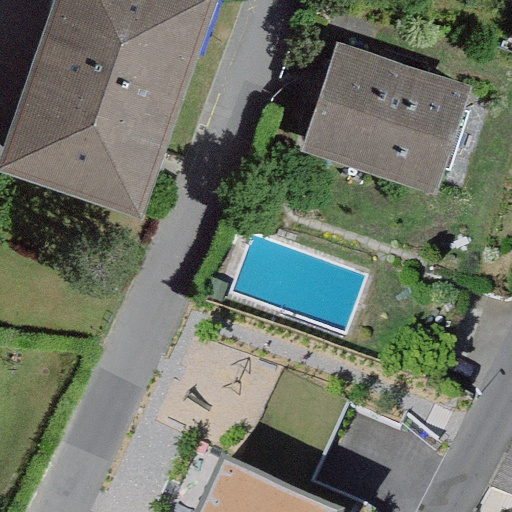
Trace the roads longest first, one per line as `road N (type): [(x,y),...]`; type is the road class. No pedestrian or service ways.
road 1 (residential): [(270,0),(211,189),(62,511)]
road 2 (residential): [(511,391),(451,511)]
